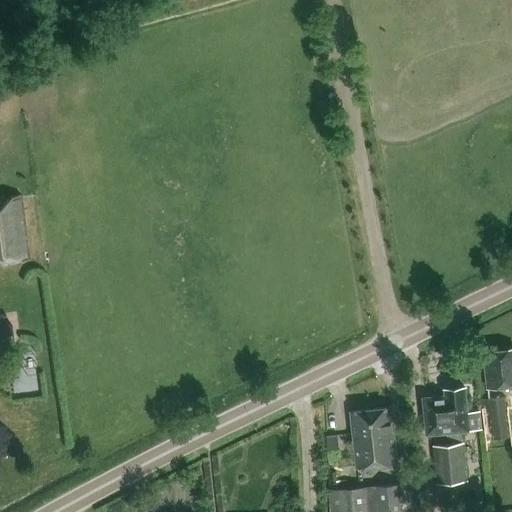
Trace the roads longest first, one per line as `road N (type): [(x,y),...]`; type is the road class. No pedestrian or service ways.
road 1 (tertiary): [(57,511),(511,280)]
road 2 (track): [(397,340),(333,0)]
road 3 (unknown): [(308,511),(307,384)]
